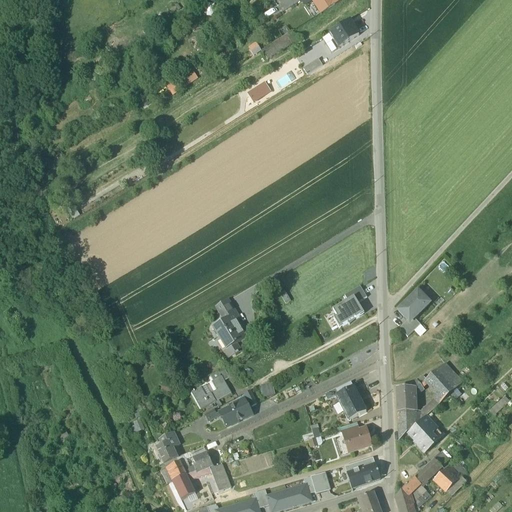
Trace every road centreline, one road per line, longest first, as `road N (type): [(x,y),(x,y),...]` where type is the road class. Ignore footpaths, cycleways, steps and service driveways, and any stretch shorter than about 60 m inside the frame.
road 1 (residential): [(376,0),(393,511)]
road 2 (track): [(0,239),(40,278),(149,511)]
